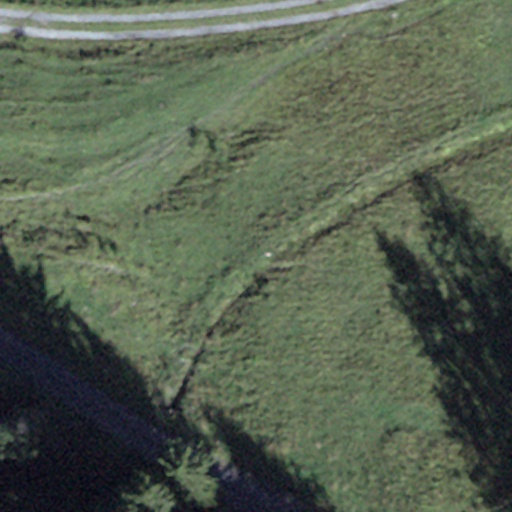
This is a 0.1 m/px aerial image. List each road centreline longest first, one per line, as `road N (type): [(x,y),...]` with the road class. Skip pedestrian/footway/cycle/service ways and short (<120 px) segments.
road 1 (track): [(0,23),(64,32),(366,0)]
road 2 (track): [(0,358),(266,511)]
